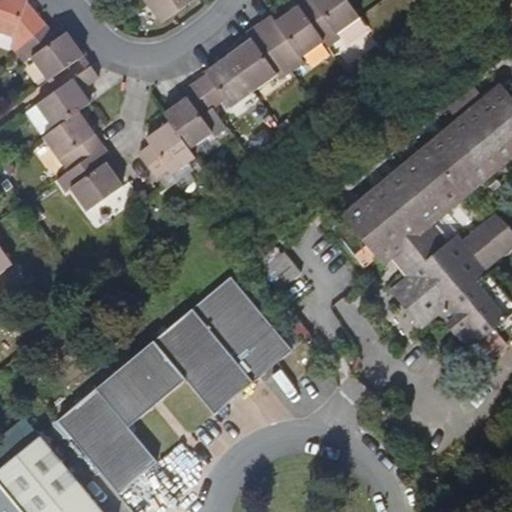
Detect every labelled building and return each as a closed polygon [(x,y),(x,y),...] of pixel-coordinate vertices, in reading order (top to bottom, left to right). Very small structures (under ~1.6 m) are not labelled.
[(46,25),(27,2),(28,0),(0,0),(0,32),(14,37),(16,39),(23,47),(46,25)] [(194,0),(145,0),(162,23),(194,0)] [(347,0),(297,0),(295,1),(299,6),(324,42),(328,48),(341,38),(338,34),(360,18),(347,0)] [(324,42),(299,6),(286,16),(276,22),(272,16),(259,25),(292,71),(301,65),(298,60),(324,42)] [(69,35),(67,32),(58,39),(46,25),(23,47),(30,56),(48,81),(53,78),(79,59),(84,56),(72,39),(69,35)] [(292,71),(259,25),(247,33),(250,38),(251,40),(229,56),(254,91),(276,76),(279,80),(292,71)] [(23,47),(16,39),(11,43),(18,52),(23,47)] [(30,56),(23,47),(18,52),(25,60),(30,56)] [(91,66),(84,56),(79,59),(87,70),(91,66)] [(230,108),(254,91),(229,56),(206,73),(207,75),(195,83),(213,109),(225,100),(230,108)] [(90,104),(81,91),(86,88),(100,78),(98,75),(91,66),(87,70),(60,88),(56,92),(26,113),(41,135),(52,127),(54,129),(79,112),(90,104)] [(60,88),(53,78),(48,81),(56,92),(60,88)] [(213,132),(202,117),(213,109),(195,83),(183,92),(187,98),(181,102),(164,114),(170,122),(189,149),(213,132)] [(424,231),(511,158),(511,97),(502,86),(344,216),(384,264),(393,256),(409,276),(400,283),(432,322),(442,314),(474,354),(511,322),(511,315),(451,242),(441,250),(424,231)] [(95,100),(86,88),(81,91),(90,104),(95,100)] [(90,127),(79,112),(54,129),(43,137),(60,161),(70,154),(78,165),(104,147),(90,127)] [(189,149),(170,122),(155,133),(147,139),(151,145),(139,153),(149,167),(159,180),(169,172),(172,176),(196,158),(189,149)] [(122,186),(115,176),(107,164),(113,160),(111,157),(104,147),(78,165),(58,180),(67,194),(72,190),(87,211),(122,186)] [(121,171),(113,160),(107,164),(115,176),(121,171)] [(0,273),(12,265),(0,247),(0,241),(2,240),(0,237),(0,273)] [(256,266),(285,297),(305,278),(276,247),(256,266)] [(130,427),(187,380),(216,415),(294,349),(234,276),(59,421),(120,494),(159,462),(130,427)] [(432,322),(400,283),(393,290),(424,328),(432,322)] [(105,511),(41,436),(0,470),(0,482),(24,511),(105,511)] [(0,511),(24,511),(0,482),(0,511)] [(440,511),(433,502),(426,508),(429,511),(440,511)]
